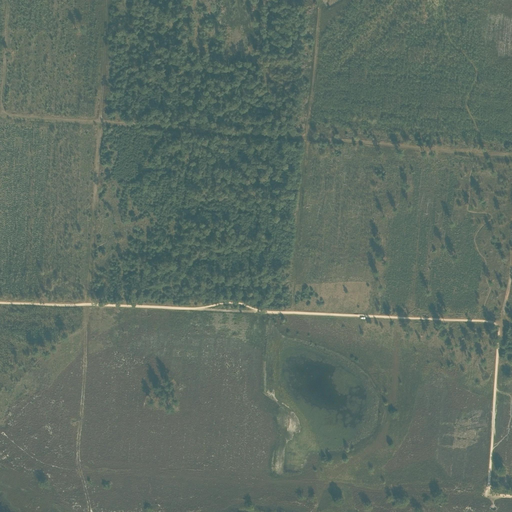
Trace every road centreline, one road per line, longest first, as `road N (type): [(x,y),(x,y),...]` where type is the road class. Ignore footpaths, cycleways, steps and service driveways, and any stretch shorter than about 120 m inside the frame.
road 1 (track): [(496,322),(0,302)]
road 2 (track): [(108,0),(84,306)]
road 3 (track): [(0,115),(303,138)]
road 4 (track): [(303,138),(511,156)]
road 5 (track): [(511,497),(488,496),(502,324)]
road 6 (track): [(292,313),(303,138)]
road 7 (track): [(303,138),(316,0)]
road 8 (track): [(502,324),(511,191)]
